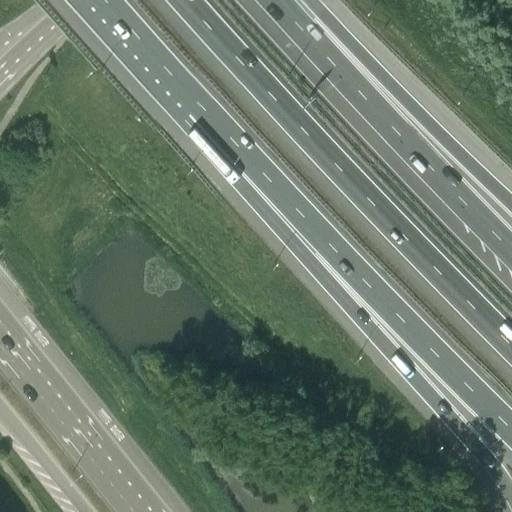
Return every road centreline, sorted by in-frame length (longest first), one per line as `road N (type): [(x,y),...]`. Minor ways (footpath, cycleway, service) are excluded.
road 1 (motorway): [(196,104),(511,496)]
road 2 (motorway): [(185,0),(511,347)]
road 3 (motorway): [(196,104),(511,433)]
road 4 (motorway): [(511,262),(265,0)]
road 5 (motorway): [(511,203),(294,0)]
road 6 (motorway): [(140,511),(0,335)]
road 7 (motorway): [(104,0),(196,104)]
road 8 (motorway): [(0,409),(83,511)]
